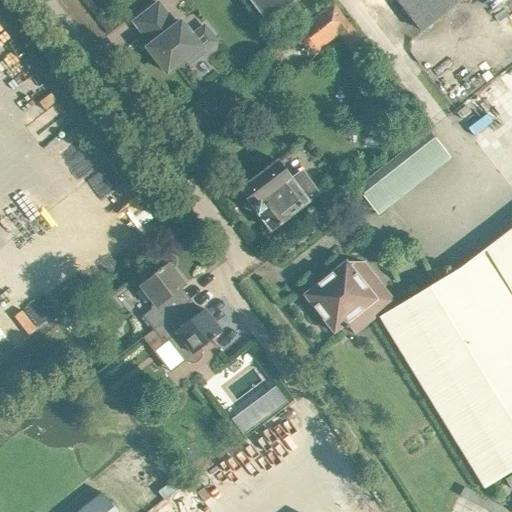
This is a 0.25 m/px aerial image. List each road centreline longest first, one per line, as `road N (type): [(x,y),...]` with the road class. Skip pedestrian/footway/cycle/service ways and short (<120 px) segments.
road 1 (unclassified): [(249,273),(38,0)]
road 2 (unknown): [(345,0),(455,150),(464,176),(457,199),(421,235)]
